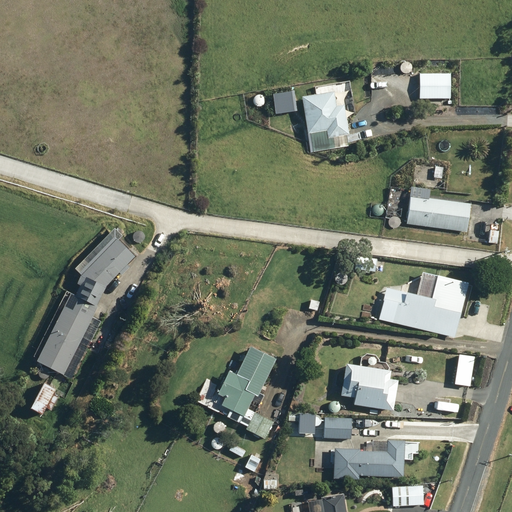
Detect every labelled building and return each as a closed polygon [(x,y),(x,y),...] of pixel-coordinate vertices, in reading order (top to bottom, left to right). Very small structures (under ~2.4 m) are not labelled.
[(420,99),(451,99),(451,74),(420,74),(420,99)] [(349,146),(347,136),(350,135),(345,105),(338,106),(335,91),(303,97),(309,134),(311,133),(314,153),(349,146)] [(278,93),(278,101),(275,101),(276,110),(279,110),(280,114),(295,112),(294,104),(298,103),(297,93),(293,94),(292,92),(278,93)] [(436,166),(416,165),(415,175),(414,175),(413,186),(441,187),(442,168),(436,168),(436,166)] [(412,196),(409,224),(468,231),(471,204),(412,196)] [(379,202),(376,203),(375,203),(373,204),(372,204),(371,205),(371,206),(370,208),(370,209),(370,210),(370,212),(370,213),(371,214),(371,215),(372,216),(373,217),(375,218),(376,218),(377,218),(379,218),(380,218),(381,217),(382,217),(383,216),(384,215),(385,214),(385,212),(385,211),(385,210),(385,208),(385,207),(384,206),(383,205),(382,204),(381,203),(380,203),(379,202)] [(498,229),(490,228),(488,242),(496,242),(498,229)] [(139,230),(138,230),(137,231),(135,231),(134,232),(133,232),(132,233),(131,235),(131,236),(130,237),(130,238),(130,240),(131,241),(131,242),(132,244),(133,244),(134,245),(136,246),(137,246),(138,246),(140,246),(141,246),(142,245),(143,244),(144,243),(145,242),(146,241),(146,239),(146,238),(146,237),(146,235),(145,234),(144,233),(143,232),(142,231),(141,231),(139,230)] [(135,257),(117,239),(82,276),(78,284),(81,286),(76,296),(97,306),(106,288),(120,273),(122,276),(130,267),(128,265),(135,257)] [(377,260),(366,259),(364,271),(375,272),(377,260)] [(342,271),(339,271),(338,271),(337,272),(336,273),(335,274),(334,275),(333,276),(333,277),(333,279),(333,280),(333,281),(334,282),(335,284),(336,285),(337,285),(338,286),(339,286),(340,287),(342,287),(343,286),(344,286),(345,285),(347,284),(347,283),(348,282),(348,281),(349,279),(349,278),(349,277),(348,275),(347,274),(347,273),(346,272),(344,272),(343,271),(342,271)] [(399,303),(394,322),(456,338),(470,284),(440,277),(434,300),(408,294),(405,304),(399,303)] [(347,294),(336,291),(333,301),(344,305),(347,294)] [(310,299),(308,310),(318,313),(321,302),(310,299)] [(68,304),(38,362),(72,379),(102,321),(68,304)] [(265,396),(260,394),(277,360),(252,347),(237,376),(230,372),(218,394),(226,398),(222,406),(230,410),(227,416),(237,421),(240,415),(244,417),(245,415),(252,419),(247,429),(265,439),(274,422),(256,413),(265,396)] [(391,380),(393,371),(347,364),(342,396),(355,398),(354,405),(395,411),(400,381),(391,380)] [(55,392),(56,389),(45,383),(31,409),(43,415),(44,413),(50,416),(60,395),(55,392)] [(85,389),(76,384),(68,397),(77,403),(85,389)] [(352,419),(325,418),(324,438),(351,439),(352,419)] [(309,422),(301,421),(301,430),(309,430),(309,422)] [(335,449),(334,479),(359,480),(360,477),(405,478),(406,441),(388,440),(388,452),(361,451),(361,449),(335,449)] [(230,451),(243,458),(246,452),(233,446),(230,451)] [(256,472),(262,459),(251,454),(245,467),(256,472)] [(423,487),(393,488),(394,506),(424,505),(423,487)] [(324,511),(347,511),(344,494),(322,497),(324,511)]
